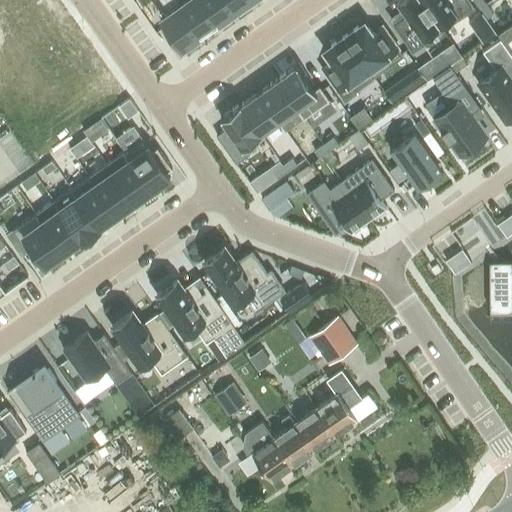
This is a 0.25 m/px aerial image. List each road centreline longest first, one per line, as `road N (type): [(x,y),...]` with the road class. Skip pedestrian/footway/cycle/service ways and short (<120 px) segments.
road 1 (residential): [(0,344),(218,189)]
road 2 (residential): [(383,274),(511,459)]
road 3 (residential): [(218,189),(248,225),(383,274)]
road 4 (residential): [(162,110),(317,0)]
road 5 (residential): [(511,174),(398,253),(383,274)]
road 6 (residential): [(84,0),(162,110)]
